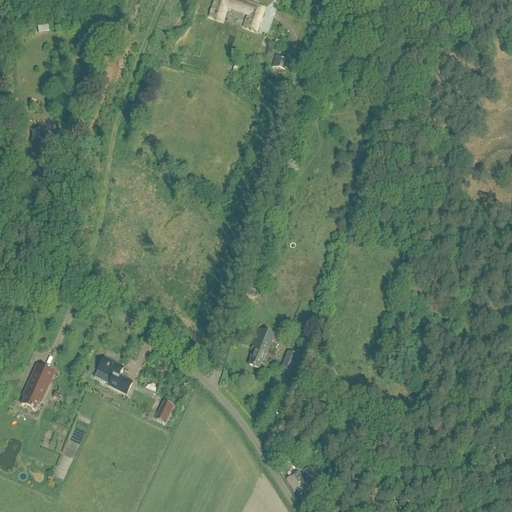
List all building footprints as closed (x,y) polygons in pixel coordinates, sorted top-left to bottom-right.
[(257,33),(265,10),(237,0),(236,0),(215,0),(209,19),(223,23),(227,10),(248,17),(244,29),(257,33)] [(273,69),(285,72),(289,60),(276,57),(273,69)] [(30,164),(47,165),(47,145),(46,145),(47,133),(32,133),(30,164)] [(257,342),(250,359),(251,360),(249,366),(259,371),(265,356),(266,356),(274,337),(261,332),(257,342)] [(280,370),(299,378),(306,361),(287,354),(280,370)] [(133,384),(120,378),(124,369),(104,359),(97,373),(112,380),(108,387),(127,397),(133,384)] [(307,382),(321,387),(329,368),(315,363),(307,382)] [(23,395),(25,396),(21,403),(35,410),(39,402),(41,403),(56,374),(38,365),(23,395)] [(170,430),(178,411),(168,406),(160,425),(170,430)] [(300,497),(309,491),(305,486),(310,482),(314,487),(322,482),(312,467),(304,473),(307,478),(302,481),(297,474),(287,481),(295,492),(296,491),(300,497)]
